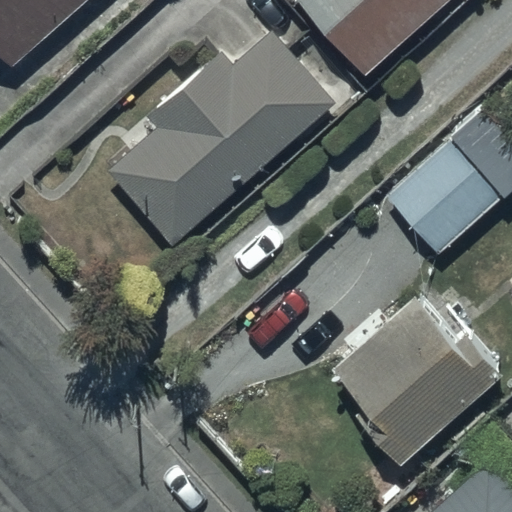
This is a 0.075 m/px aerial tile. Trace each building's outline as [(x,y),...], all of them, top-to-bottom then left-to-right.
[(88,0),(0,0),(0,51),(13,66),(88,0)] [(302,0),(368,73),(448,0),(302,0)] [(337,100),(273,29),(237,61),(227,50),(153,116),(161,125),(111,169),(176,243),(337,100)] [(504,194),(452,136),(386,194),(438,253),(504,194)] [(464,338),(422,293),(391,321),(379,308),(325,358),(380,417),(368,428),(402,465),(505,370),(469,332),(464,338)] [(443,476),(475,511),(476,511),(511,480),(511,423),(508,419),(443,476)]
